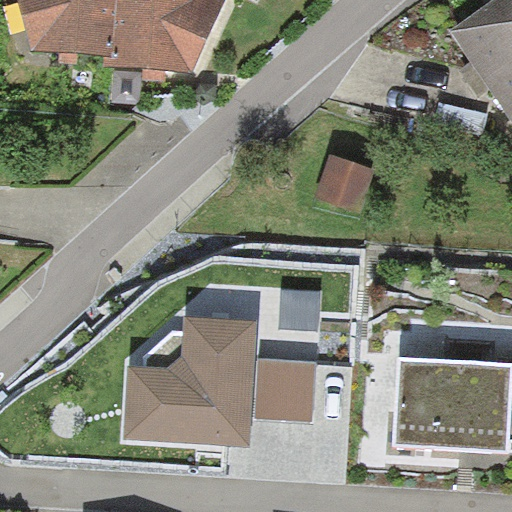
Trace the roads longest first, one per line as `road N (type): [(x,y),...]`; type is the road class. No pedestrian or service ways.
road 1 (residential): [(380,0),(0,336)]
road 2 (residential): [(0,480),(476,511)]
